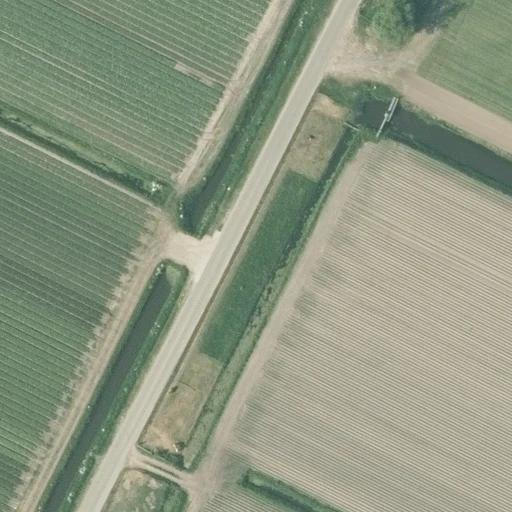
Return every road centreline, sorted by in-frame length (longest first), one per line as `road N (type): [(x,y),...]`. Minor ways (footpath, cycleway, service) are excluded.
road 1 (unclassified): [(89,511),(353,0)]
road 2 (track): [(237,511),(118,453)]
